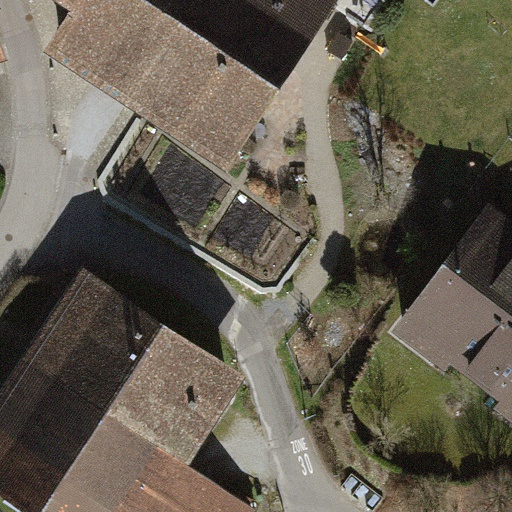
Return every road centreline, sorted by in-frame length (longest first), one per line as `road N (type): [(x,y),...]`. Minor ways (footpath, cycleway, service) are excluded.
road 1 (residential): [(26,210),(136,253),(224,309),(268,377),(313,511)]
road 2 (residential): [(6,0),(28,73),(35,162),(26,210)]
